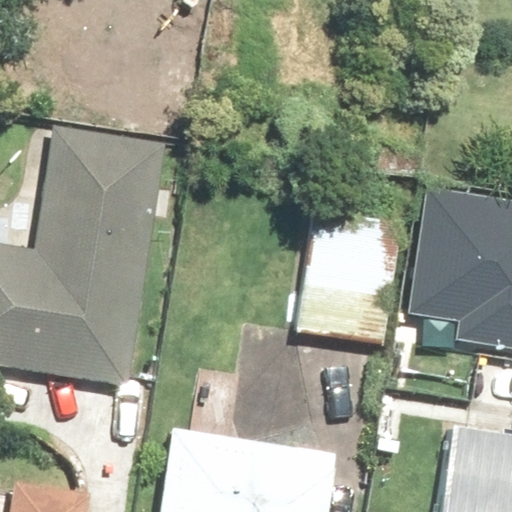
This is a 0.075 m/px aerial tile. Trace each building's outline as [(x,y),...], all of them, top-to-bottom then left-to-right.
[(0,368),(119,388),(160,146),(48,127),(27,252),(0,247),(0,368)] [(511,195),(428,180),(405,307),(456,316),(453,331),(511,342),(511,195)] [(396,223),(308,209),(287,335),(375,350),(396,223)] [(195,366),(186,429),(190,430),(235,437),(245,373),(195,366)] [(511,511),(511,412),(443,402),(425,511),(511,511)] [(318,511),(327,456),(163,431),(150,511),(318,511)] [(78,511),(81,496),(5,485),(1,511),(78,511)]
